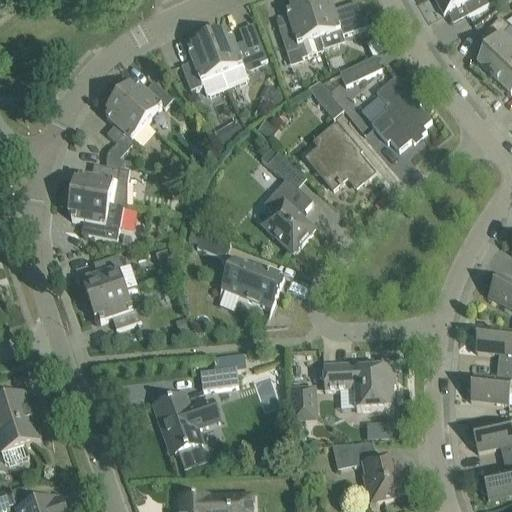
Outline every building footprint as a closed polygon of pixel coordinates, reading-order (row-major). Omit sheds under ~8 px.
[(325,4),(324,0),(323,0),(308,5),(324,54),(345,47),(342,39),(367,31),(358,6),(335,14),(331,2),(325,4)] [(492,8),(487,0),(433,0),(444,19),(461,10),(468,21),(485,11),(492,8)] [(287,16),(288,19),(291,28),(279,32),(291,70),(304,66),(302,61),(324,54),(308,5),(291,11),(292,14),(287,16)] [(496,26),(482,41),(491,50),(477,64),(495,80),(500,75),(511,62),(511,31),(501,21),(496,26)] [(226,39),(224,36),(208,42),(229,94),(250,86),(245,74),(246,73),(251,76),(263,71),(261,67),(269,64),(259,40),(247,44),(236,49),(231,37),(226,39)] [(189,54),(191,59),(193,66),(182,70),(191,95),(204,90),(208,102),(229,94),(208,42),(192,48),(194,52),(189,54)] [(347,91),(383,74),(376,61),(341,78),(347,91)] [(511,62),(500,75),(495,80),(511,97),(511,96),(511,62)] [(388,115),(386,117),(376,106),(364,117),(375,133),(388,148),(391,145),(400,155),(412,145),(414,147),(427,136),(424,132),(432,125),(420,110),(422,109),(389,70),(376,80),(385,91),(377,98),(388,111),(386,113),(388,115)] [(133,91),(130,89),(119,102),(148,128),(162,111),(165,114),(174,104),(169,100),(154,86),(146,96),(137,87),(133,91)] [(344,116),(328,97),(320,87),(308,93),(334,124),(344,116)] [(106,122),(111,126),(116,130),(107,139),(118,148),(109,158),(121,164),(136,147),(133,144),(148,128),(119,102),(107,115),(110,117),(106,122)] [(338,126),(313,147),(323,159),(312,168),(321,179),(334,195),(340,190),(340,191),(344,188),(343,186),(349,183),(355,189),(361,184),(365,189),(377,178),(361,159),(363,157),(351,142),(338,126)] [(272,153),(263,163),(269,169),(268,170),(280,182),(291,170),(278,159),(272,153)] [(75,184),(72,201),(80,202),(124,210),(129,211),(128,188),(130,175),(124,174),(107,171),(95,169),(93,181),(80,179),(79,184),(75,184)] [(274,218),(262,230),(279,245),(294,259),(316,234),(311,229),(299,218),(302,215),(304,217),(314,207),(299,193),(288,184),(285,187),(275,198),(278,201),(268,213),(274,218)] [(72,201),(69,218),(73,219),(72,224),(77,225),(84,226),(82,239),(102,242),(108,243),(118,244),(124,210),(80,202),(72,201)] [(225,264),(232,247),(204,236),(197,253),(225,264)] [(98,279),(86,283),(88,289),(84,290),(90,306),(127,294),(120,273),(124,272),(119,259),(94,267),(98,279)] [(222,294),(272,314),(285,283),(266,275),(235,262),(230,275),(222,294)] [(511,284),(501,279),(489,301),(506,311),(511,314),(511,284)] [(101,327),(113,323),(117,335),(142,326),(138,314),(134,315),(127,294),(90,306),(96,323),(99,321),(101,327)] [(187,322),(177,326),(181,336),(191,333),(187,322)] [(479,331),(477,356),(500,359),(498,371),(511,372),(511,334),(499,333),(479,331)] [(324,371),(326,397),(354,396),(355,414),(375,413),(395,412),(394,391),(396,391),(395,376),(393,376),(392,372),(376,373),(376,368),(355,369),(355,377),(346,378),(346,370),(324,371)] [(497,383),(474,380),(471,405),(491,408),(509,410),(509,408),(511,408),(511,372),(498,371),(497,383)] [(251,406),(250,372),(237,373),(202,378),(204,395),(231,391),(233,407),(251,406)] [(31,415),(34,413),(29,396),(7,403),(3,391),(0,391),(0,449),(7,470),(32,462),(28,449),(41,445),(31,415)] [(292,427),(318,426),(316,392),(290,393),(292,427)] [(208,430),(201,409),(191,413),(186,400),(156,411),(162,430),(165,429),(176,458),(179,457),(186,475),(207,467),(196,434),(208,430)] [(473,432),(478,457),(501,452),(503,464),(511,461),(511,431),(510,424),(473,432)] [(396,443),(395,428),(380,429),(381,444),(396,443)] [(351,449),(333,450),(337,469),(354,465),(351,449)] [(506,475),(483,480),(489,505),(511,499),(511,461),(503,464),(506,475)] [(377,465),(362,468),(362,470),(371,508),(388,504),(408,500),(402,471),(397,472),(392,473),(390,462),(377,465)] [(5,495),(0,496),(0,511),(11,511),(6,498),(5,495)] [(66,511),(63,500),(56,503),(55,500),(19,511),(66,511)] [(252,511),(253,502),(181,502),(180,511),(252,511)]
